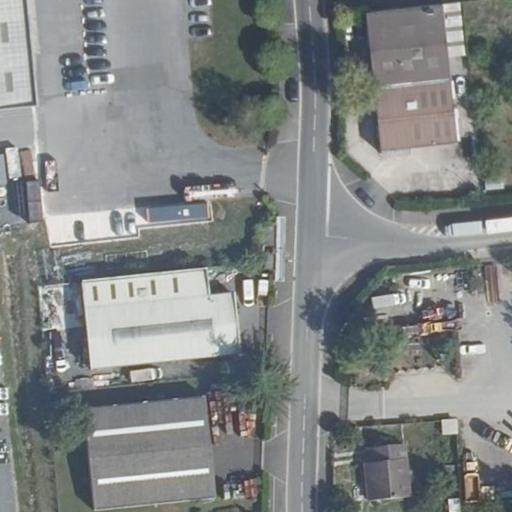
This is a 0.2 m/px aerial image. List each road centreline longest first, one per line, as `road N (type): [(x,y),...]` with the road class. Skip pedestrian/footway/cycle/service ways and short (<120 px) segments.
road 1 (residential): [(309,247),(301,511)]
road 2 (residential): [(309,0),(309,247)]
road 3 (unknown): [(304,407),(511,397)]
road 4 (residential): [(511,236),(392,250),(309,247)]
